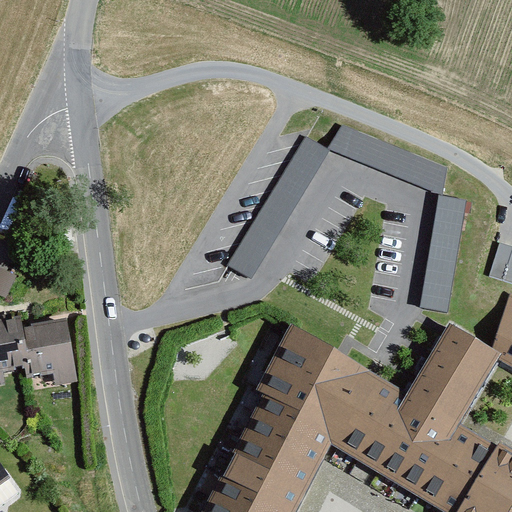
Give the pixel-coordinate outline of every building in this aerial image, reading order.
[(329,149),(443,196),(447,168),(343,125),(329,149)] [(227,266),(251,280),(329,152),(305,137),(227,266)] [(449,313),(467,201),(439,197),(421,309),(449,313)] [(34,217),(20,212),(11,234),(25,239),(34,217)] [(489,276),(511,283),(511,246),(501,242),(489,276)] [(16,276),(0,268),(0,296),(5,299),(16,276)] [(500,357),(511,365),(511,295),(509,294),(491,352),(500,357)] [(20,318),(0,320),(0,385),(6,385),(4,373),(29,369),(22,328),(20,318)] [(68,321),(22,328),(29,369),(32,390),(78,382),(68,321)] [(263,395),(202,511),(296,511),(332,445),(438,511),(508,511),(511,507),(511,451),(461,422),(500,357),(491,352),(447,326),(406,393),(292,325),(257,392),(263,395)] [(0,466),(0,504),(18,491),(0,466)]
